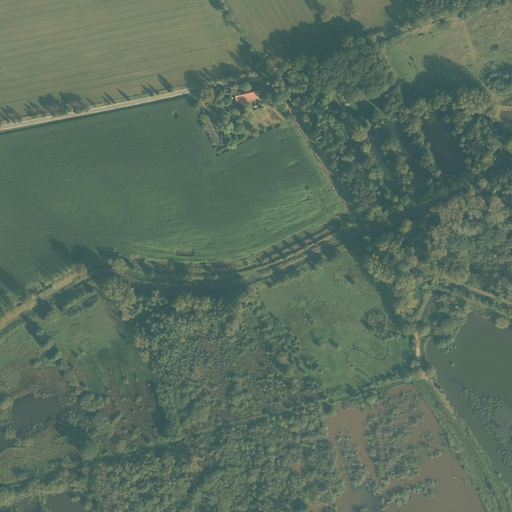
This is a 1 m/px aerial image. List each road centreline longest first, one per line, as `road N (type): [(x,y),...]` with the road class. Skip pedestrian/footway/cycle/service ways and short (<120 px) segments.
road 1 (track): [(370,232),(366,250),(432,288),(418,321),(423,374),(320,402)]
road 2 (tertiary): [(0,127),(277,70)]
road 3 (tertiary): [(491,0),(277,70)]
road 4 (track): [(277,70),(363,221)]
road 5 (track): [(423,374),(501,489),(505,511)]
road 6 (track): [(370,232),(389,254),(511,304)]
road 7 (track): [(370,232),(467,191),(511,158)]
